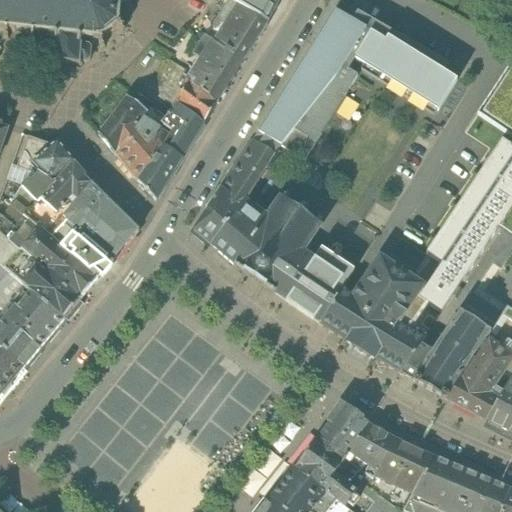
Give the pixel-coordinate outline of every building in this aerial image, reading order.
[(0,0),(0,31),(4,32),(4,39),(9,39),(10,32),(31,35),(30,42),(36,43),(37,35),(54,37),(53,44),(54,44),(52,58),(49,62),(51,65),(55,62),(77,64),(80,68),(83,65),(81,62),(87,63),(90,60),(92,49),(90,47),(102,48),(105,47),(103,40),(117,29),(123,32),(125,28),(120,24),(121,6),(128,4),(127,0),(121,0),(120,0),(119,0),(0,0)] [(228,0),(230,1),(267,24),(268,24),(282,0),(228,0)] [(267,24),(230,1),(229,2),(228,5),(207,38),(211,41),(217,44),(243,63),(267,24)] [(335,11),(258,133),(304,162),(358,77),(348,71),(355,60),(438,112),(457,82),(443,73),(440,77),(434,72),(437,68),(414,54),(411,59),(335,11)] [(217,44),(211,41),(200,60),(189,78),(196,82),(193,86),(217,104),(233,78),(234,78),(243,63),(217,44)] [(217,104),(193,86),(196,82),(189,78),(188,77),(182,85),(186,88),(175,105),(204,125),(217,104)] [(127,99),(100,135),(114,153),(136,128),(143,119),(147,113),(127,99)] [(193,130),(169,114),(168,115),(162,126),(173,132),(170,137),(164,148),(182,160),(183,159),(182,158),(196,135),(192,132),(193,130)] [(170,137),(143,119),(136,128),(114,153),(138,183),(164,148),(170,137)] [(0,151),(8,129),(0,126),(0,151)] [(53,146),(28,137),(18,167),(30,171),(31,167),(36,172),(39,170),(42,173),(33,183),(28,183),(23,188),(37,203),(40,205),(43,201),(74,163),(57,143),(53,146)] [(224,186),(246,201),(275,156),(253,142),(224,186)] [(442,266),(425,291),(423,290),(417,299),(428,306),(441,315),(499,228),(511,209),(511,143),(510,147),(502,142),(426,256),(442,266)] [(164,148),(138,183),(153,198),(160,197),(182,160),(164,148)] [(74,163),(43,201),(49,206),(48,208),(55,214),(61,206),(84,178),(85,176),(74,163)] [(84,178),(61,206),(69,213),(92,186),(84,178)] [(135,229),(92,186),(69,213),(64,220),(66,222),(67,221),(79,232),(113,262),(134,236),(132,234),(135,229)] [(246,201),(224,186),(223,188),(194,232),(206,240),(205,241),(212,247),(246,201)] [(305,196),(291,186),(287,192),(290,194),(286,200),(297,208),(302,202),(307,195),(306,195),(305,196)] [(267,217),(234,265),(233,266),(236,268),(237,267),(244,272),(244,273),(246,275),(247,274),(263,285),(263,286),(265,288),(266,287),(273,291),(272,293),(275,294),(301,254),(309,242),(322,224),(321,224),(324,218),(319,215),(314,220),(304,212),(308,205),(302,202),(297,208),(286,200),(290,194),(287,192),(282,197),(281,196),(267,217)] [(55,214),(48,208),(49,206),(43,201),(40,205),(37,203),(23,217),(38,230),(50,240),(58,231),(66,222),(64,220),(69,213),(61,206),(55,214)] [(267,217),(246,201),(212,247),(234,265),(267,217)] [(23,217),(10,205),(1,216),(0,214),(0,232),(20,251),(23,250),(33,236),(38,230),(23,217)] [(511,209),(499,228),(511,236),(511,209)] [(50,240),(38,230),(33,236),(23,250),(81,300),(97,280),(50,240)] [(113,262),(79,232),(70,242),(58,231),(50,240),(97,280),(113,262)] [(20,251),(0,232),(0,264),(3,268),(4,267),(20,251)] [(81,300),(23,250),(20,251),(4,267),(65,320),(81,300)] [(332,258),(320,250),(312,262),(301,254),(275,294),(319,325),(319,324),(341,291),(346,284),(324,270),(332,258)] [(425,287),(379,257),(352,299),(341,291),(319,324),(319,325),(332,333),(332,332),(348,343),(348,344),(374,360),(375,359),(390,368),(401,375),(417,352),(418,353),(421,348),(426,339),(425,338),(426,337),(413,329),(402,323),(417,299),(423,290),(425,287)] [(65,320),(4,267),(3,268),(0,264),(0,307),(4,311),(0,316),(0,348),(24,368),(65,320)] [(428,306),(417,299),(402,323),(413,329),(428,306)] [(511,309),(507,306),(501,315),(511,321),(511,309)] [(460,313),(432,353),(421,348),(418,353),(417,352),(401,375),(445,400),(468,372),(485,342),(490,335),(491,333),(471,319),(460,313)] [(223,454),(269,388),(164,315),(84,429),(101,441),(93,452),(162,500),(153,511),(195,511),(219,479),(226,484),(239,466),(223,454)] [(468,372),(494,388),(499,381),(511,357),(511,356),(491,341),(494,338),(490,335),(485,342),(487,343),(468,372)] [(0,397),(24,368),(0,348),(0,397)] [(494,388),(468,372),(448,402),(485,421),(501,395),(494,388)] [(511,435),(511,377),(501,395),(485,421),(511,435)] [(338,411),(328,426),(317,439),(343,458),(346,453),(367,425),(346,410),(338,411)] [(367,425),(346,453),(343,458),(346,460),(371,479),(376,473),(377,473),(393,439),(367,425)] [(228,451),(246,461),(258,442),(240,431),(228,451)] [(343,458),(317,439),(294,470),(336,502),(337,503),(345,508),(358,491),(361,487),(339,470),(346,460),(343,458)] [(434,458),(393,439),(377,473),(376,473),(371,479),(373,481),(375,477),(413,495),(434,458)] [(438,511),(461,511),(478,477),(465,472),(434,459),(435,458),(434,457),(434,458),(413,495),(440,507),(438,511)] [(399,511),(365,487),(371,479),(346,460),(339,470),(361,487),(358,491),(373,503),(366,511),(399,511)] [(329,511),(336,503),(293,470),(277,490),(307,511),(329,511)] [(413,495),(375,477),(373,481),(371,479),(365,487),(399,511),(403,511),(405,510),(413,495)] [(478,477),(461,511),(501,511),(510,490),(508,489),(508,490),(496,485),(478,477)] [(511,511),(511,490),(510,490),(501,511),(511,511)] [(440,507),(413,495),(405,510),(407,511),(438,511),(440,507)] [(285,511),(270,500),(259,511),(285,511)] [(350,511),(345,508),(337,503),(336,503),(329,511),(350,511)]
